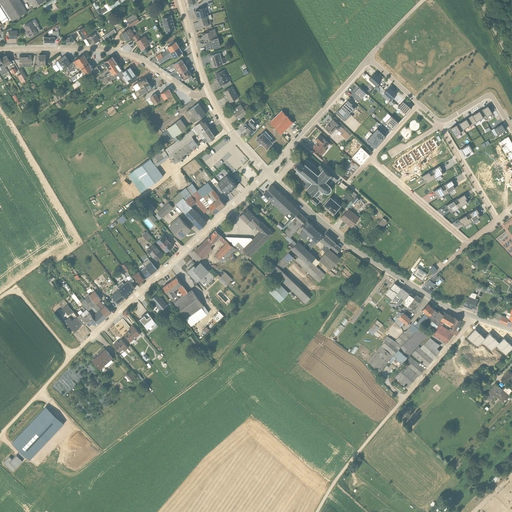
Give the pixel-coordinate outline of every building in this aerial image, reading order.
[(19,0),(0,0),(0,6),(8,19),(9,21),(26,11),(19,0)] [(48,0),(42,4),(46,11),(51,7),(48,3),(53,0),(48,0)] [(116,0),(110,4),(109,2),(106,2),(108,5),(101,9),(99,6),(100,6),(99,4),(98,1),(95,2),(95,1),(93,2),(96,8),(100,15),(124,0),(116,0)] [(196,9),(198,16),(207,14),(204,5),(199,7),(199,8),(196,9)] [(8,19),(0,6),(0,19),(2,23),(8,19)] [(138,17),(135,12),(124,19),(127,24),(138,17)] [(163,15),(162,16),(163,20),(160,21),(161,25),(164,24),(166,30),(175,27),(171,13),(163,16),(163,15)] [(207,14),(198,16),(200,24),(204,23),(204,24),(211,22),(210,17),(212,17),(211,13),(208,13),(207,14)] [(128,23),(130,26),(140,20),(140,19),(139,16),(128,23)] [(38,23),(34,18),(23,25),(26,29),(24,30),(28,36),(30,35),(40,29),(37,25),(38,23)] [(64,38),(68,43),(75,39),(73,36),(80,32),(83,38),(89,35),(83,25),(83,26),(80,28),(71,33),(71,34),(64,38)] [(133,25),(122,32),(127,38),(132,35),(134,37),(139,34),(133,25)] [(202,32),(204,40),(217,36),(215,27),(208,29),(208,30),(202,32)] [(43,35),(43,41),(54,40),(54,36),(58,36),(58,29),(52,30),(52,28),(48,30),(48,32),(48,35),(43,35)] [(105,38),(116,31),(114,28),(103,35),(105,38)] [(88,35),(89,36),(88,37),(90,39),(91,39),(93,42),(102,36),(98,29),(88,35)] [(139,34),(134,37),(141,48),(150,42),(147,39),(148,38),(145,34),(141,36),(139,34)] [(204,40),(207,48),(221,44),(218,36),(217,36),(204,40)] [(158,58),(179,45),(176,39),(168,44),(165,45),(166,47),(167,49),(161,52),(161,51),(156,54),(156,55),(151,58),(154,61),(158,58)] [(179,45),(158,58),(160,61),(170,55),(172,57),(183,50),(179,45)] [(220,50),(209,54),(212,65),(223,62),(223,59),(222,56),(220,50)] [(86,72),(93,67),(84,53),(71,61),(65,65),(69,71),(79,64),(81,67),(82,67),(85,72),(86,72)] [(5,54),(0,56),(0,57),(4,65),(11,61),(9,57),(8,58),(5,54)] [(20,65),(31,65),(31,54),(18,54),(18,63),(20,65)] [(36,64),(40,64),(40,63),(46,63),(46,54),(38,54),(36,61),(36,64)] [(60,54),(56,57),(57,59),(58,59),(62,64),(59,66),(61,69),(65,65),(71,61),(67,56),(65,54),(62,56),(60,54)] [(113,54),(103,61),(106,67),(107,66),(108,67),(109,67),(118,62),(113,54)] [(188,67),(182,58),(174,62),(173,62),(170,64),(171,66),(174,65),(176,69),(170,72),(174,75),(188,67)] [(121,67),(118,62),(109,67),(110,68),(110,69),(111,71),(110,71),(106,73),(107,74),(100,78),(102,80),(102,79),(121,67)] [(89,77),(101,69),(97,64),(93,67),(86,72),(89,77)] [(123,75),(128,82),(137,75),(131,65),(123,70),(121,67),(102,79),(104,83),(105,83),(106,83),(107,83),(106,82),(107,82),(108,83),(111,82),(113,81),(112,78),(117,75),(118,77),(120,76),(120,77),(123,75)] [(21,66),(18,68),(23,77),(26,75),(21,66)] [(188,67),(174,75),(179,78),(183,76),(184,77),(191,73),(188,67)] [(224,68),(216,72),(221,83),(222,82),(230,78),(231,78),(229,74),(228,75),(224,68)] [(82,74),(79,70),(75,73),(71,76),(74,80),(82,74)] [(382,77),(374,71),(369,76),(376,83),(382,77)] [(136,89),(149,81),(146,75),(145,75),(133,83),(136,89)] [(137,95),(152,86),(149,81),(132,91),(135,96),(137,95)] [(227,95),(230,100),(239,95),(233,84),(224,89),(226,93),(226,94),(227,95)] [(359,84),(354,89),(361,95),(366,90),(359,84)] [(397,91),(389,84),(384,90),(392,97),(397,91)] [(156,91),(150,95),(155,102),(172,91),(169,86),(161,91),(162,93),(159,95),(156,91)] [(351,111),(357,105),(348,97),(342,103),(351,111)] [(408,102),(403,98),(398,104),(406,111),(412,105),(409,102),(408,102)] [(206,111),(199,101),(186,110),(193,121),(206,111)] [(241,102),(232,108),(235,112),(236,113),(238,117),(247,110),(241,102)] [(342,103),(336,110),(345,118),(351,111),(342,103)] [(488,103),(479,108),(484,116),(492,110),(488,103)] [(270,119),(282,131),(294,119),(282,107),(270,119)] [(479,108),(469,114),(474,122),(477,120),(476,119),(483,115),(484,116),(479,108)] [(391,113),(385,119),(392,125),(393,125),(399,120),(391,113)] [(459,120),(464,128),(463,127),(470,123),(470,124),(474,122),(469,114),(459,120)] [(246,120),(243,123),(247,127),(247,128),(247,129),(248,129),(249,129),(251,131),(252,132),(255,129),(253,127),(256,124),(253,121),(255,119),(252,115),(249,118),(250,119),(247,121),(246,120)] [(187,125),(181,116),(162,130),(168,138),(173,135),(176,133),(187,125)] [(343,125),(333,117),(325,125),(334,133),(339,128),(341,130),(341,131),(347,137),(351,132),(343,125)] [(194,125),(192,126),(192,127),(195,131),(198,132),(198,131),(199,132),(209,125),(205,119),(204,120),(202,118),(193,124),(194,125)] [(455,133),(464,128),(459,120),(450,125),(455,133)] [(502,121),(494,126),(498,132),(505,127),(502,121)] [(343,125),(351,132),(352,131),(344,124),(343,125)] [(209,125),(199,132),(203,136),(205,139),(208,137),(209,139),(215,134),(209,125)] [(377,125),(372,131),(381,139),(386,133),(377,125)] [(62,128),(61,126),(52,131),(56,137),(60,135),(57,132),(62,128)] [(192,133),(195,131),(192,127),(179,137),(176,133),(173,135),(176,139),(165,147),(164,145),(132,168),(145,186),(164,173),(157,163),(170,154),(175,161),(200,143),(192,133)] [(264,142),(267,145),(273,139),(271,137),(273,135),(266,128),(264,130),(263,129),(259,133),(258,133),(257,133),(257,134),(256,134),(256,135),(256,136),(257,136),(263,143),(264,142)] [(325,145),(330,140),(320,131),(316,136),(319,139),(314,145),(318,148),(317,149),(320,151),(322,152),(326,146),(325,145)] [(381,139),(372,131),(367,137),(376,145),(381,139)] [(498,140),(503,148),(511,142),(511,140),(508,134),(498,140)] [(431,149),(439,144),(433,136),(430,138),(431,139),(429,140),(428,139),(426,140),(431,149)] [(421,143),(418,145),(423,154),(431,149),(426,140),(423,142),(424,143),(422,144),(421,143)] [(469,141),(461,146),(465,152),(472,147),(469,141)] [(511,152),(511,142),(503,148),(508,155),(511,152)] [(361,161),(370,151),(361,143),(352,153),(361,161)] [(415,158),(423,154),(418,145),(414,147),(415,148),(414,149),(413,148),(410,150),(415,158)] [(405,153),(403,154),(408,163),(415,158),(410,150),(407,152),(408,153),(406,154),(405,153)] [(400,168),(408,163),(403,154),(400,156),(400,157),(399,158),(398,157),(395,159),(400,168)] [(299,156),(295,161),(298,163),(297,163),(297,164),(297,165),(298,166),(296,169),(306,178),(304,181),(307,184),(307,185),(308,184),(313,189),(313,190),(314,190),(316,191),(315,192),(311,196),(316,201),(320,197),(321,198),(325,194),(323,193),(324,192),(322,191),(323,191),(324,190),(324,189),(324,188),(325,188),(326,189),(327,189),(329,188),(330,188),(330,187),(331,186),(332,185),(332,183),(331,181),(332,180),(333,180),(333,179),(333,178),(335,180),(338,177),(331,170),(331,169),(330,170),(324,165),(325,164),(324,164),(320,162),(318,165),(307,155),(306,155),(305,155),(304,155),(304,156),(303,156),(303,157),(303,158),(304,159),(304,160),(299,156)] [(444,169),(440,162),(430,167),(435,175),(444,169)] [(435,175),(430,167),(421,173),(426,180),(435,175)] [(214,175),(211,177),(213,179),(215,182),(218,180),(228,191),(237,183),(227,172),(219,179),(214,175)] [(456,184),(452,176),(442,182),(447,190),(456,184)] [(211,195),(220,206),(226,202),(207,179),(197,187),(203,193),(207,190),(208,190),(212,194),(211,195)] [(200,196),(203,193),(197,187),(192,180),(186,185),(186,184),(174,194),(174,195),(176,200),(200,225),(207,219),(192,202),(196,200),(204,210),(209,206),(207,204),(200,196)] [(264,190),(270,197),(278,188),(272,182),(264,190)] [(447,190),(442,182),(433,188),(438,195),(447,190)] [(284,193),(278,188),(270,197),(275,202),(284,193)] [(203,193),(200,196),(207,204),(209,203),(215,210),(220,206),(207,190),(203,193)] [(455,196),(460,204),(469,198),(464,191),(455,196)] [(344,205),(347,207),(349,205),(352,202),(356,206),(358,204),(356,201),(358,199),(362,202),(364,200),(356,192),(344,205)] [(275,202),(280,207),(289,197),(284,193),(275,202)] [(324,201),(334,210),(341,202),(331,193),(324,201)] [(446,202),(451,210),(460,204),(455,196),(446,202)] [(285,211),(294,202),(289,197),(280,207),(285,211)] [(156,212),(160,216),(162,214),(162,215),(174,204),(169,199),(157,209),(158,210),(156,212)] [(294,214),(300,207),(294,202),(285,211),(291,217),(294,214)] [(255,223),(260,217),(255,212),(248,204),(240,212),(253,225),(255,223)] [(341,215),(352,224),(360,214),(349,205),(347,207),(341,215)] [(481,213),(477,205),(467,211),(472,219),(481,213)] [(301,223),(307,217),(299,209),(294,214),(295,215),(283,228),(287,232),(290,234),(301,223)] [(157,216),(151,210),(149,212),(154,218),(157,216)] [(119,215),(123,220),(128,216),(124,211),(119,215)] [(472,219),(467,211),(458,216),(463,224),(472,219)] [(181,235),(191,226),(179,213),(169,222),(181,235)] [(387,219),(383,215),(378,220),(383,224),(387,219)] [(239,238),(235,242),(248,255),(250,253),(274,230),(261,217),(260,217),(255,223),(260,228),(253,236),(244,244),(239,238)] [(312,223),(313,222),(307,217),(301,223),(303,226),(299,231),(302,234),(312,223)] [(302,234),(305,236),(309,232),(311,234),(317,229),(313,225),(314,224),(312,223),(302,234)] [(153,233),(147,227),(143,231),(148,238),(153,233)] [(197,243),(194,246),(204,256),(208,252),(207,251),(213,245),(211,243),(216,238),(218,239),(220,236),(225,241),(215,251),(216,252),(215,254),(218,257),(220,256),(223,259),(231,250),(233,252),(237,247),(232,242),(232,243),(216,227),(211,231),(210,231),(208,233),(208,234),(205,237),(198,244),(197,243)] [(314,236),(308,242),(312,245),(323,232),(321,231),(320,232),(317,229),(311,234),(314,236)] [(174,242),(164,231),(157,237),(167,248),(174,242)] [(341,246),(325,231),(323,232),(319,237),(325,243),(322,246),(326,249),(319,257),(330,268),(341,256),(336,251),(341,246)] [(296,240),(287,232),(285,235),(291,240),(288,243),(291,246),(296,240)] [(244,244),(253,236),(251,234),(226,233),(235,242),(239,238),(244,244)] [(362,237),(360,240),(368,245),(370,243),(362,237)] [(320,259),(316,255),(316,254),(299,238),(296,240),(291,246),(299,253),(295,257),(318,279),(325,272),(316,263),(320,259)] [(164,251),(154,240),(148,246),(157,257),(164,251)] [(305,300),(310,295),(282,267),(294,254),(288,249),(270,267),(305,300)] [(149,255),(143,259),(146,262),(147,262),(153,269),(157,265),(149,255)] [(131,265),(126,259),(123,261),(123,262),(127,268),(131,265)] [(195,262),(188,268),(198,278),(209,267),(201,259),(196,263),(195,262)] [(153,269),(147,262),(140,267),(145,275),(153,269)] [(417,265),(412,272),(422,278),(427,272),(417,265)] [(145,275),(139,267),(134,271),(140,279),(143,277),(145,275)] [(233,275),(225,268),(221,272),(228,279),(233,275)] [(164,283),(186,315),(204,302),(192,285),(188,288),(177,273),(164,283)] [(228,279),(221,273),(219,275),(226,282),(228,279)] [(88,284),(80,274),(78,276),(85,286),(88,284)] [(429,291),(433,287),(434,288),(436,285),(433,282),(434,281),(430,278),(432,276),(431,276),(425,282),(421,286),(422,286),(429,291)] [(123,278),(118,282),(120,285),(126,293),(132,289),(131,288),(135,284),(129,277),(125,281),(123,278)] [(289,289),(278,279),(269,288),(280,299),(289,289)] [(401,287),(395,282),(386,293),(392,298),(401,287)] [(112,292),(118,300),(126,293),(120,285),(117,287),(117,288),(112,292)] [(107,312),(111,309),(105,302),(100,297),(102,295),(95,287),(90,291),(107,312)] [(404,298),(408,293),(401,287),(392,297),(395,300),(396,300),(400,303),(404,298)] [(99,319),(107,312),(88,289),(86,291),(88,293),(85,295),(80,290),(77,292),(83,299),(89,307),(92,304),(96,309),(93,312),(99,319)] [(155,306),(159,309),(168,301),(158,289),(151,295),(156,301),(152,304),(154,306),(155,306)] [(77,292),(75,290),(72,292),(80,302),(83,299),(77,292)] [(472,290),(462,304),(472,307),(473,305),(475,305),(478,298),(475,296),(476,292),(472,290)] [(414,295),(410,292),(408,293),(404,298),(406,299),(404,302),(405,302),(404,303),(407,305),(414,295)] [(415,308),(422,298),(416,294),(409,304),(415,308)] [(502,296),(498,294),(497,297),(491,308),(494,309),(497,302),(499,298),(500,299),(502,296)] [(68,300),(63,305),(66,308),(67,308),(69,311),(74,307),(68,300)] [(209,309),(204,302),(186,315),(191,322),(209,309)] [(410,335),(434,308),(427,302),(422,309),(424,311),(417,320),(416,319),(413,321),(406,329),(403,330),(394,340),(387,333),(383,339),(385,340),(367,361),(380,372),(387,362),(388,363),(390,361),(389,360),(401,346),(401,345),(410,335)] [(87,305),(78,313),(85,321),(88,319),(90,321),(93,318),(94,320),(97,318),(94,312),(87,305)] [(352,317),(354,319),(363,307),(361,305),(352,317)] [(224,312),(219,307),(213,313),(218,318),(224,312)] [(435,327),(444,311),(441,310),(440,311),(438,310),(437,311),(434,308),(426,317),(430,320),(429,321),(435,327)] [(399,310),(396,313),(398,316),(404,321),(406,323),(411,317),(403,310),(402,312),(399,310)] [(146,312),(141,316),(148,324),(156,317),(151,311),(148,314),(146,312)] [(444,311),(435,327),(434,329),(431,333),(446,343),(454,333),(456,335),(460,331),(457,329),(459,325),(458,325),(461,320),(444,311)] [(70,313),(66,316),(75,328),(78,326),(77,326),(80,324),(79,323),(83,319),(78,312),(73,316),(70,313)] [(511,326),(511,318),(505,316),(496,312),(493,317),(499,319),(498,321),(511,326)] [(400,325),(404,321),(398,316),(394,320),(400,325)] [(377,318),(368,329),(372,333),(379,325),(380,326),(382,323),(377,318)] [(141,330),(133,321),(130,323),(132,325),(125,330),(133,339),(136,336),(135,335),(141,330)] [(210,325),(209,324),(199,333),(201,334),(210,325)] [(407,358),(428,334),(419,326),(389,360),(397,368),(407,357),(407,358)] [(467,337),(472,341),(480,333),(475,328),(467,337)] [(189,333),(194,340),(198,338),(193,330),(189,333)] [(472,341),(476,346),(481,342),(485,337),(480,333),(472,341)] [(494,337),(489,333),(485,337),(481,342),(486,346),(494,337)] [(122,335),(119,337),(118,336),(114,340),(125,353),(128,350),(125,347),(129,344),(122,335)] [(439,345),(430,336),(420,347),(418,346),(411,354),(426,367),(440,352),(437,349),(439,345)] [(499,342),(494,337),(486,346),(491,351),(495,346),(499,342)] [(508,342),(503,337),(499,342),(495,346),(500,351),(508,342)] [(511,348),(511,345),(508,342),(500,351),(505,356),(511,348)] [(94,357),(101,365),(105,361),(106,362),(109,362),(114,357),(112,355),(113,354),(106,346),(100,351),(101,352),(94,357)] [(419,376),(425,369),(410,357),(404,363),(405,365),(394,378),(407,388),(418,376),(419,376)] [(136,374),(130,368),(125,373),(130,379),(136,374)] [(511,372),(511,373),(508,371),(500,380),(505,385),(511,376),(511,372)] [(495,384),(485,394),(488,396),(484,400),(486,402),(488,400),(490,402),(495,397),(503,404),(511,394),(511,391),(507,387),(504,389),(503,388),(502,390),(495,384)] [(65,419),(47,402),(12,438),(20,446),(27,452),(30,455),(65,419)] [(20,446),(13,454),(10,452),(4,458),(7,460),(7,461),(13,466),(27,452),(20,446)]
